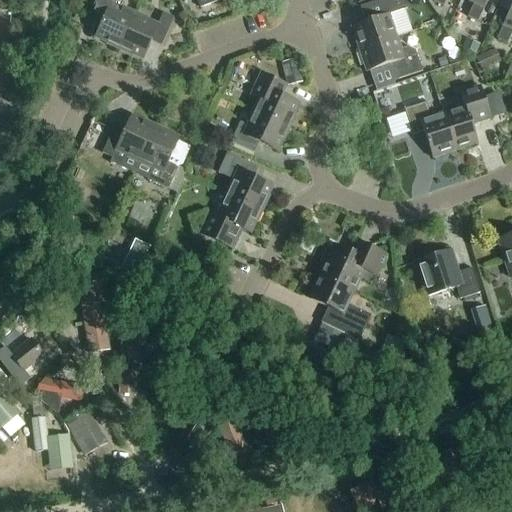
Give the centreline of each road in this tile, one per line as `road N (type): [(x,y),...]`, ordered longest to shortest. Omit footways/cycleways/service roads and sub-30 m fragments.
road 1 (track): [(511,401),(295,465),(62,511)]
road 2 (residential): [(68,152),(102,75),(139,88),(304,22)]
road 3 (residential): [(317,191),(394,213),(511,168)]
road 4 (residential): [(304,22),(326,100),(314,153),(317,191)]
road 5 (residential): [(247,288),(294,204),(317,191)]
